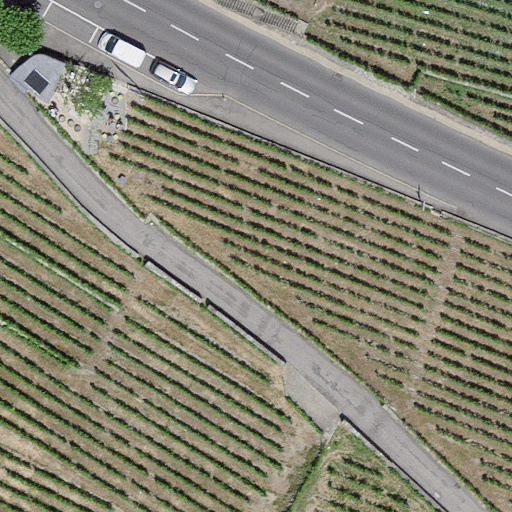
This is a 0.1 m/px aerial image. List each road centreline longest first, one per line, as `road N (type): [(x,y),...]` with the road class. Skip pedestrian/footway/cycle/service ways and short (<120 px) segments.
road 1 (unclassified): [(0,88),(103,201),(299,351),(473,511)]
road 2 (secondary): [(117,0),(511,199)]
